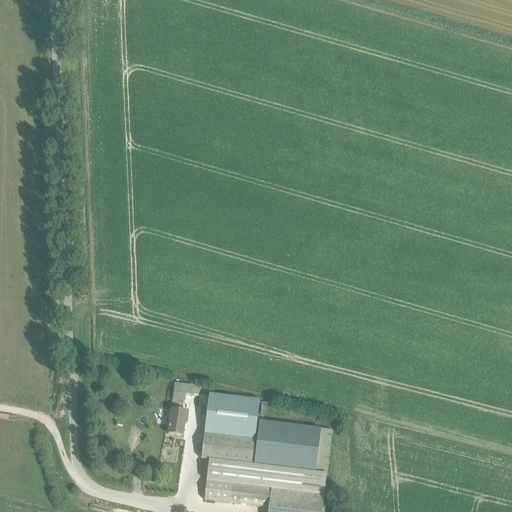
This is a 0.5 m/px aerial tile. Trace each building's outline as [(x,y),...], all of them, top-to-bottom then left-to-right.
[(128,380),(129,369),(121,369),(120,379),(128,380)] [(104,395),(104,386),(96,386),(95,395),(104,395)] [(175,386),(168,434),(182,437),(184,424),(186,424),(188,413),(182,412),(183,402),(184,402),(185,395),(192,396),(193,389),(175,386)] [(204,435),(201,460),(209,461),(251,466),(254,442),(259,402),(209,396),(204,435)] [(259,423),(254,466),(326,475),(332,431),(259,423)] [(251,466),(209,461),(204,501),(228,504),(269,509),(268,511),(321,511),(324,497),(326,475),(254,466),(251,466)]
